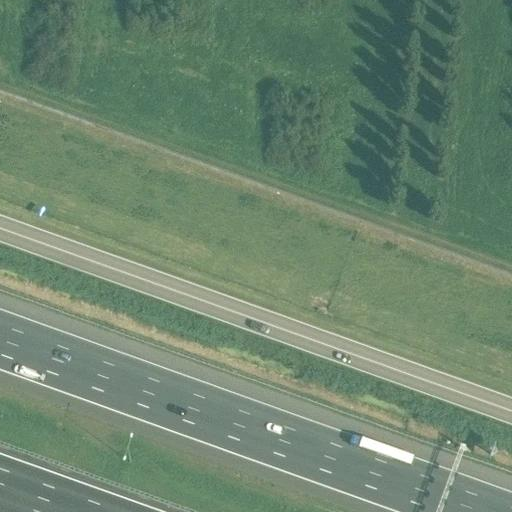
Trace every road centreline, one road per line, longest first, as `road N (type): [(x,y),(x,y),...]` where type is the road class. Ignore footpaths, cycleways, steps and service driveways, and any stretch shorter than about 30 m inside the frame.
road 1 (track): [(0,76),(511,261)]
road 2 (primary): [(0,231),(511,413)]
road 3 (motorway): [(478,511),(0,340)]
